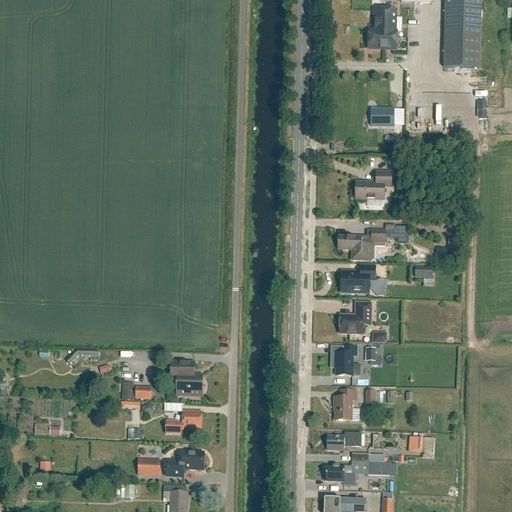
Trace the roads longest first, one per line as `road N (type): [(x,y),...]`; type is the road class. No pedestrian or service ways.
road 1 (unclassified): [(229,511),(242,0)]
road 2 (tertiary): [(291,511),(302,0)]
